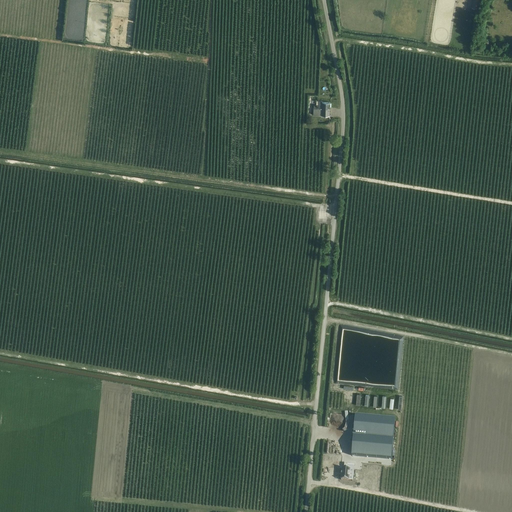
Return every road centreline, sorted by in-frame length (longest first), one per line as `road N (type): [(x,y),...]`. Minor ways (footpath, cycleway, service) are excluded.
road 1 (unclassified): [(304,511),(342,120),(323,0)]
road 2 (track): [(335,200),(20,155)]
